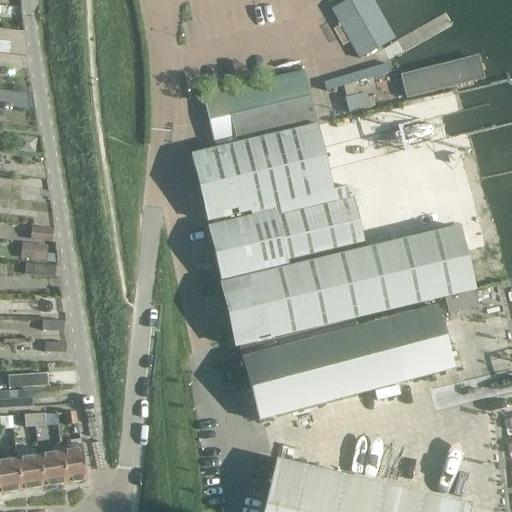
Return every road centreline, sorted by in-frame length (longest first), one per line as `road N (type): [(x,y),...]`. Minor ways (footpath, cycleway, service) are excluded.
road 1 (residential): [(109,511),(26,0)]
road 2 (unknown): [(462,407),(288,438),(221,432)]
